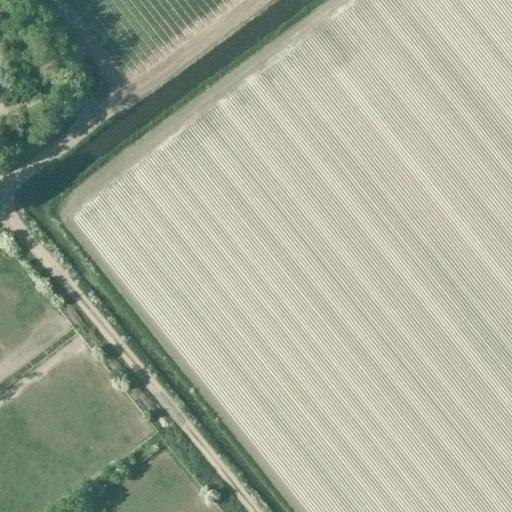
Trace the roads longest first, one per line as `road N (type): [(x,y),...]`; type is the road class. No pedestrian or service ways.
road 1 (track): [(0,192),(11,220),(252,511)]
road 2 (track): [(115,103),(0,189)]
